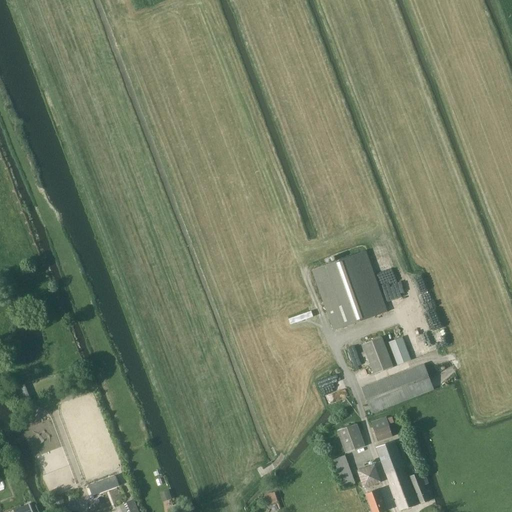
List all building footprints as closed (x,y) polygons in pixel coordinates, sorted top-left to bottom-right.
[(366,251),(312,270),(334,331),(388,312),(366,251)] [(374,374),(379,372),(394,367),(382,337),(362,344),(374,374)] [(397,366),(411,360),(402,337),(388,343),(397,366)] [(372,413),(434,389),(424,365),(362,388),(372,413)] [(25,384),(15,387),(23,407),(32,403),(25,384)] [(394,423),(392,417),(387,418),(386,417),(371,422),(378,442),(393,437),(389,426),(390,426),(389,424),(394,423)] [(346,453),(365,446),(357,424),(337,431),(346,453)] [(395,441),(376,448),(386,474),(386,473),(400,511),(418,505),(415,497),(417,496),(420,504),(430,501),(425,487),(429,485),(426,476),(421,478),(420,473),(410,476),(416,493),(413,493),(403,467),(404,467),(395,441)] [(344,455),(333,459),(344,488),(355,484),(344,455)] [(376,464),(357,471),(364,489),(382,482),(376,464)] [(372,511),(383,511),(387,511),(379,489),(366,494),(372,511)] [(173,498),(169,490),(160,493),(163,502),(173,498)] [(267,504),(277,501),(275,495),(264,498),(267,504)] [(66,511),(62,496),(51,499),(54,511),(66,511)] [(139,511),(134,499),(119,505),(122,511),(139,511)]
